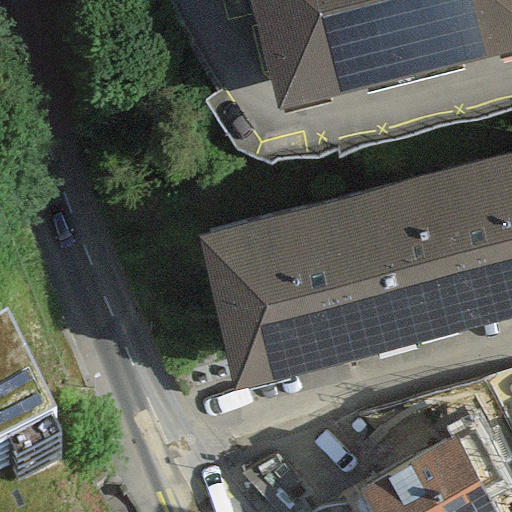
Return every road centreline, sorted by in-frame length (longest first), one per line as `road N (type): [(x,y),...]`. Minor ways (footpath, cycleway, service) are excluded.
road 1 (tertiary): [(174,452),(79,238),(14,0)]
road 2 (residential): [(511,71),(276,122),(258,114),(232,78),(191,0)]
road 3 (residential): [(174,452),(266,430),(511,343)]
